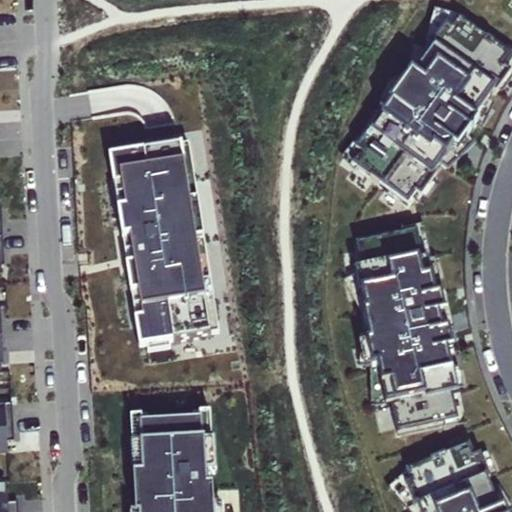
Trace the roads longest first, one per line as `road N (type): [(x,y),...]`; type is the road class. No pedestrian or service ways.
road 1 (residential): [(65,511),(72,451),(64,316),(51,276),(45,0)]
road 2 (residential): [(511,173),(495,282),(511,366)]
